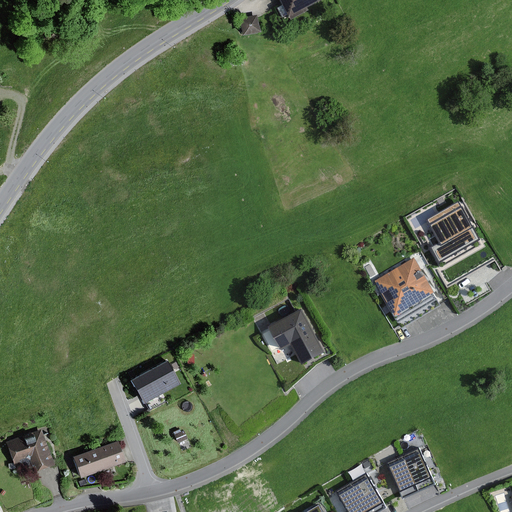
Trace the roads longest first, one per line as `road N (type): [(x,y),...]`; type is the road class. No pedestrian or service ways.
road 1 (residential): [(511,287),(455,327),(356,366),(277,432),(212,472),(43,511)]
road 2 (tertiary): [(223,0),(157,39),(77,103),(0,205)]
